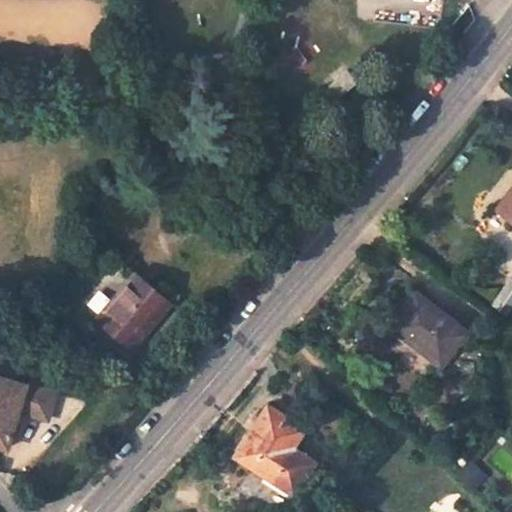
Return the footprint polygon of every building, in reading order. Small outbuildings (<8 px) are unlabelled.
[(511,193),(496,215),(511,227),(511,193)] [(138,271),(99,317),(133,347),(172,301),(138,271)] [(468,337),(419,294),(392,326),(441,368),(468,337)] [(0,445),(6,447),(17,410),(47,419),(55,393),(0,376),(0,445)] [(302,427),(267,403),(263,410),(234,454),(292,492),(310,464),(301,458),(288,449),(292,443),(302,427)] [(305,451),(292,443),(288,449),(301,458),(305,451)]
